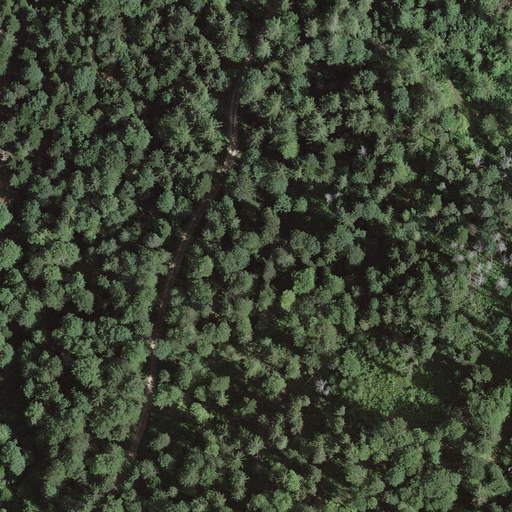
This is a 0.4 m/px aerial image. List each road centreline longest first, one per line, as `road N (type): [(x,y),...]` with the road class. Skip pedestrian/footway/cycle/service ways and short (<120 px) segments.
road 1 (track): [(104,511),(132,457),(151,389),(167,284),(229,166),(236,95),(276,0)]
road 2 (track): [(132,457),(216,369),(385,253)]
road 3 (track): [(28,307),(0,139)]
road 4 (track): [(0,115),(7,66),(37,0)]
